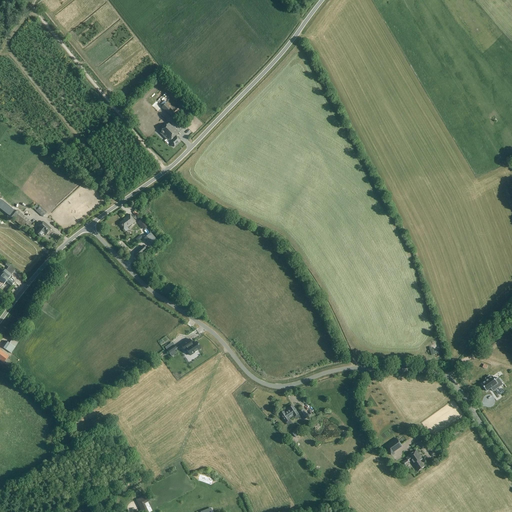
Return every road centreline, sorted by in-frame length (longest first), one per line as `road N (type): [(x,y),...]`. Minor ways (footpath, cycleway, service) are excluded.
road 1 (unclassified): [(511,470),(443,374),(349,368),(288,386),(254,379),(214,334),(144,286),(88,225)]
road 2 (unclassified): [(88,225),(182,156),(322,0)]
road 3 (track): [(116,205),(111,177),(4,46)]
road 4 (track): [(155,158),(32,8)]
road 5 (unclassified): [(0,317),(88,225)]
